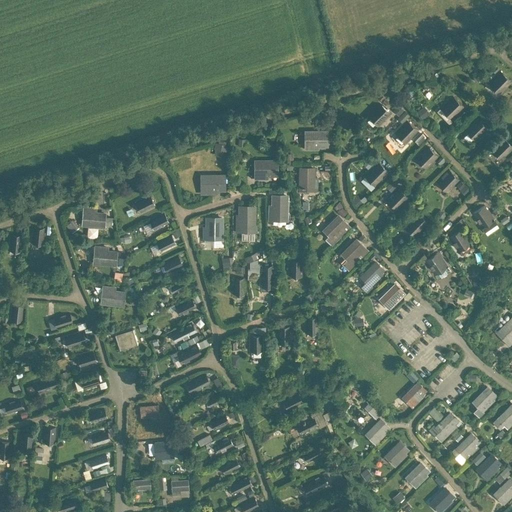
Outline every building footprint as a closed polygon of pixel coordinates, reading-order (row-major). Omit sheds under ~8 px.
[(501,71),(488,84),(499,95),(511,82),(501,71)] [(453,96),(440,109),(451,120),(464,107),(453,96)] [(380,102),(367,115),(378,126),(391,113),(380,102)] [(401,118),(407,112),(400,105),(393,111),(401,118)] [(477,117),(465,130),(475,141),(488,128),(477,117)] [(408,120),(395,133),(406,144),(419,131),(408,120)] [(327,131),(308,131),(308,145),(306,145),(306,149),(319,149),(319,145),(327,145),(327,131)] [(511,145),(504,137),(491,150),(502,161),(511,150),(511,145)] [(215,142),(215,155),(224,155),(224,142),(215,142)] [(427,145),(415,158),(426,169),(439,156),(427,145)] [(277,161),(258,161),(258,174),(255,174),(255,177),(263,177),(263,175),(277,175),(277,161)] [(378,161),(364,175),(375,186),(389,172),(378,161)] [(314,168),(300,167),(300,187),(314,187),(314,189),(316,189),(317,177),(314,177),(314,168)] [(449,169),(436,182),(447,193),(460,180),(449,169)] [(224,175),(205,175),(205,189),(203,189),(203,192),(211,192),(211,189),(225,189),(224,175)] [(463,181),(458,186),(463,192),(469,188),(463,181)] [(398,186),(386,199),(397,210),(409,197),(398,186)] [(150,195),(135,203),(140,213),(155,205),(150,195)] [(273,195),(273,204),(270,204),(270,219),(281,219),(281,214),(287,215),(287,196),(273,195)] [(358,204),(362,199),(355,195),(352,200),(358,204)] [(485,204),(472,213),(482,228),(495,219),(485,204)] [(256,206),(240,206),(240,215),(236,215),(236,232),(240,232),(240,226),(254,226),(254,232),(257,232),(257,225),(254,225),(254,215),(256,215),(256,206)] [(97,209),(85,208),(83,224),(104,226),(106,214),(97,213),(97,209)] [(418,212),(404,226),(415,237),(429,223),(418,212)] [(164,213),(149,220),(154,230),(170,223),(164,213)] [(350,227),(338,215),(326,227),(332,232),(326,238),(332,245),(350,227)] [(222,217),(208,217),(207,231),(205,231),(205,239),(208,239),(208,236),(216,236),(216,240),(223,240),(223,236),(221,236),(222,217)] [(71,231),(77,227),(72,219),(65,223),(71,231)] [(45,228),(34,227),(32,244),(43,245),(45,228)] [(461,228),(449,237),(459,252),(472,243),(461,228)] [(22,235),(11,234),(9,251),(21,252),(22,235)] [(171,234),(156,241),(161,252),(177,244),(171,234)] [(356,239),(342,253),(347,258),(343,263),(349,269),(368,251),(356,239)] [(108,247),(95,246),(95,250),(98,250),(97,257),(94,257),(94,262),(115,264),(117,251),(108,251),(108,247)] [(438,251),(425,260),(435,275),(448,266),(438,251)] [(245,255),(250,270),(260,267),(255,252),(245,255)] [(178,255),(163,263),(168,273),(183,265),(178,255)] [(302,260),(290,259),(290,277),(301,277),(302,260)] [(375,261),(364,273),(369,278),(361,286),(367,291),(372,286),(371,285),(380,275),(378,273),(383,268),(375,261)] [(274,265),(262,265),(262,288),(273,288),(274,265)] [(121,279),(122,272),(114,271),(113,278),(121,279)] [(185,276),(169,284),(175,294),(190,286),(185,276)] [(245,278),(234,278),(234,295),(245,295),(245,278)] [(395,283),(383,295),(388,300),(386,303),(390,307),(400,297),(398,295),(402,291),(395,283)] [(124,292),(110,290),(110,287),(103,286),(103,289),(105,290),(104,302),(123,305),(124,292)] [(192,297),(176,305),(181,315),(197,308),(192,297)] [(24,304),(13,303),(11,320),(22,321),(24,304)] [(70,312),(54,317),(57,328),(73,323),(70,312)] [(318,317),(307,317),(307,334),(318,334),(318,317)] [(511,340),(511,317),(501,329),(506,334),(503,338),(509,344),(511,340)] [(192,322),(171,332),(176,342),(197,332),(192,322)] [(290,326),(279,326),(278,343),(290,343),(290,326)] [(133,329),(115,334),(120,350),(138,344),(133,329)] [(83,331),(64,337),(67,348),(87,342),(83,331)] [(262,335),(251,335),(251,352),(262,352),(262,335)] [(206,338),(199,341),(202,347),(209,343),(206,338)] [(197,344),(177,354),(182,364),(202,354),(197,344)] [(94,351),(77,356),(81,367),(97,361),(94,351)] [(97,373),(80,378),(83,389),(100,384),(97,373)] [(206,373),(190,381),(196,391),(211,383),(206,373)] [(55,375),(36,382),(39,392),(59,386),(55,375)] [(425,389),(417,382),(406,393),(411,399),(408,401),(413,406),(423,396),(420,393),(425,389)] [(488,386),(476,398),(481,403),(474,411),(479,416),(484,411),(483,410),(493,400),(490,398),(495,394),(488,386)] [(221,390),(205,398),(210,408),(226,400),(221,390)] [(298,392),(283,400),(288,410),(303,403),(298,392)] [(20,397),(4,402),(7,413),(24,408),(20,397)] [(368,400),(363,406),(375,417),(380,411),(368,400)] [(511,403),(498,417),(508,427),(511,422),(511,403)] [(158,404),(140,405),(141,416),(159,415),(158,404)] [(434,405),(428,411),(437,419),(442,414),(434,405)] [(105,407),(88,412),(91,423),(108,418),(105,407)] [(450,412),(436,426),(441,431),(437,435),(442,439),(457,424),(455,422),(458,419),(450,412)] [(225,413),(210,420),(215,430),(230,423),(225,413)] [(314,415),(296,424),(302,434),(319,426),(314,415)] [(381,419),(369,430),(374,436),(371,438),(376,442),(386,432),(383,430),(388,426),(381,419)] [(56,426),(45,425),(44,442),(55,443),(56,426)] [(107,429),(91,434),(94,445),(111,440),(107,429)] [(33,433),(22,432),(21,450),(32,450),(33,433)] [(471,433),(456,447),(466,457),(471,452),(472,452),(478,446),(475,443),(478,440),(471,433)] [(229,435),(214,443),(219,453),(234,445),(229,435)] [(11,441),(0,439),(0,456),(9,458),(11,441)] [(173,440),(154,442),(155,453),(174,451),(173,440)] [(400,441),(388,452),(393,458),(391,460),(395,465),(405,455),(403,452),(407,448),(400,441)] [(318,445),(302,453),(307,463),(323,455),(318,445)] [(480,449),(471,459),(477,463),(485,454),(480,449)] [(106,453),(90,458),(93,469),(110,463),(106,453)] [(491,454),(480,466),(485,471),(482,474),(487,478),(497,468),(494,466),(499,461),(491,454)] [(236,456),(220,464),(225,474),(241,467),(236,456)] [(421,462),(409,473),(414,479),(412,481),(416,486),(426,476),(424,473),(428,469),(421,462)] [(507,464),(494,476),(499,481),(511,469),(507,464)] [(366,466),(360,471),(366,478),(372,473),(366,466)] [(323,474),(306,483),(311,493),(328,484),(323,474)] [(248,475),(228,484),(234,495),(253,485),(248,475)] [(105,476),(89,481),(92,492),(109,487),(105,476)] [(150,477),(133,479),(134,490),(151,488),(150,477)] [(188,478),(171,480),(172,491),(189,489),(188,478)] [(511,481),(509,478),(497,490),(496,489),(493,493),(499,499),(500,498),(504,502),(511,494),(511,490),(511,489),(511,481)] [(445,487),(433,499),(439,504),(436,507),(440,511),(450,501),(448,499),(452,494),(445,487)] [(391,496),(396,502),(404,495),(399,489),(391,496)] [(74,496),(57,502),(60,511),(62,511),(77,507),(74,496)] [(254,496),(239,504),(242,511),(248,511),(259,506),(254,496)] [(335,499),(320,507),(322,511),(334,511),(341,509),(335,499)]
